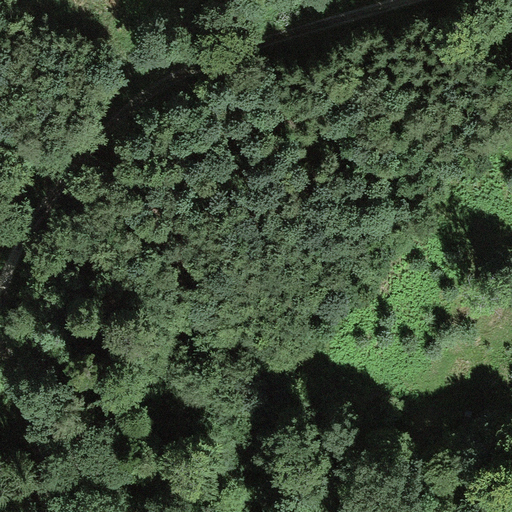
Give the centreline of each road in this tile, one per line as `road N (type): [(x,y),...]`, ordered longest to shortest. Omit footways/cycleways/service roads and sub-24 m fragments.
road 1 (track): [(0,305),(21,239),(66,172),(127,110),(196,65),(403,0)]
road 2 (track): [(64,511),(0,321)]
